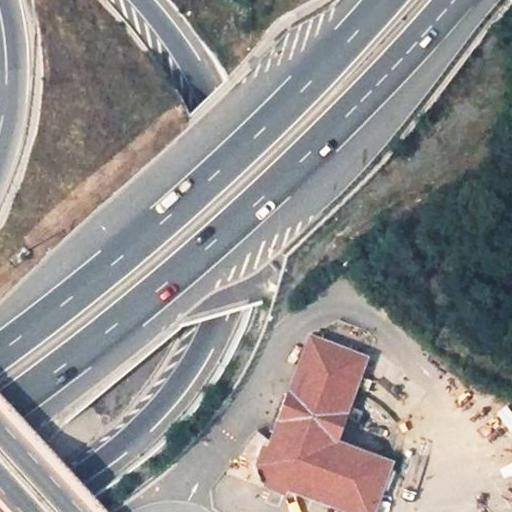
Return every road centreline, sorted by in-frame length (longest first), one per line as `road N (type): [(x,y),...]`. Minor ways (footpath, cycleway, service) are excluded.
road 1 (motorway): [(13,511),(145,424),(177,389),(215,317),(230,246),(223,129),(211,93),(148,0)]
road 2 (motorway): [(0,412),(262,200),(456,0)]
road 3 (motorway): [(384,0),(210,178),(0,349)]
road 4 (residential): [(354,259),(435,331),(511,380)]
road 5 (motorway): [(6,0),(14,87),(0,166)]
road 6 (primary): [(82,511),(0,422)]
